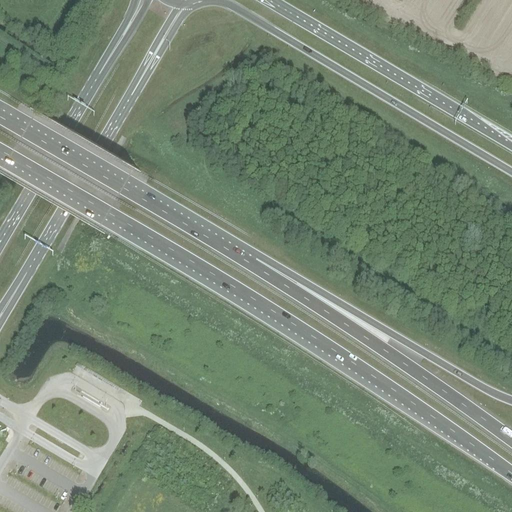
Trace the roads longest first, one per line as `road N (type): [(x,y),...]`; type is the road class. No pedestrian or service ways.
road 1 (trunk): [(0,150),(248,295),(511,474)]
road 2 (trunk): [(221,0),(511,171)]
road 3 (trunk): [(511,440),(252,264)]
road 4 (primary): [(0,316),(157,49)]
road 5 (trunk): [(511,401),(252,264)]
road 6 (trunk): [(252,264),(0,117)]
road 7 (trunk): [(511,147),(261,0)]
road 8 (primary): [(127,26),(0,241)]
